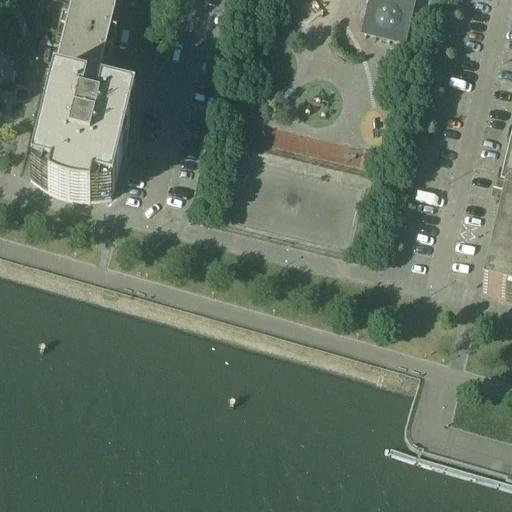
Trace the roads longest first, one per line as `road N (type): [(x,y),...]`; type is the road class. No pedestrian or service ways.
road 1 (unclassified): [(439,284),(511,0)]
road 2 (residential): [(183,94),(149,228)]
road 3 (residential): [(146,0),(137,71),(183,94)]
